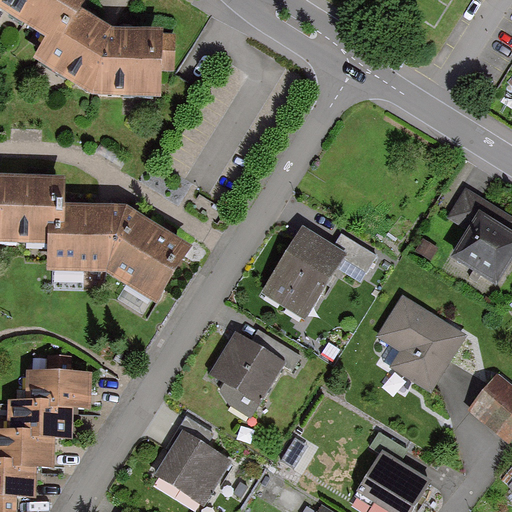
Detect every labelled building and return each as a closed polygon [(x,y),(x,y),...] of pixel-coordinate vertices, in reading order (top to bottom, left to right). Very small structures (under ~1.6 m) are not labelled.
[(0,0),(0,6),(69,51),(57,70),(111,105),(166,104),(164,31),(117,33),(91,18),(101,0),(0,0)] [(75,184),(0,182),(0,252),(62,253),(62,284),(127,285),(171,309),(205,247),(145,214),(74,213),(75,184)] [(487,211),(465,198),(453,219),(469,228),(451,259),(493,283),(511,251),(511,244),(479,225),(487,211)] [(343,244),(311,226),(272,294),(318,320),(353,261),(376,274),(386,257),(348,235),(343,244)] [(474,338),(408,301),(386,339),(410,353),(399,373),(441,397),(474,338)] [(243,333),(217,375),(270,408),(296,365),(243,333)] [(45,377),(63,378),(64,360),(45,359),(45,377)] [(511,385),(501,378),(477,414),(511,438),(511,385)] [(96,380),(25,379),(25,412),(5,411),(5,442),(0,441),(0,511),(5,511),(6,502),(34,503),(35,475),(51,475),(52,451),(73,451),(74,425),(96,426),(96,380)] [(212,450),(221,437),(194,419),(186,432),(212,450)] [(211,511),(239,467),(189,437),(161,483),(208,511),(211,511)] [(424,511),(438,486),(389,460),(366,503),(381,511),(424,511)]
